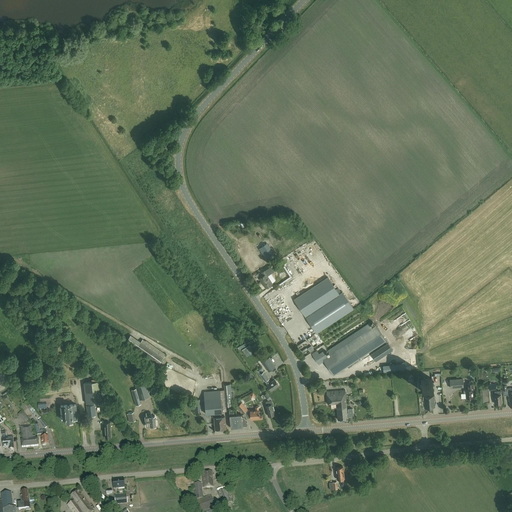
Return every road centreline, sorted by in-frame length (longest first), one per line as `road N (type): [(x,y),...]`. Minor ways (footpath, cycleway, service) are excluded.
road 1 (unclassified): [(306,431),(289,352),(185,194),(178,160),(201,109),(308,0)]
road 2 (tertiary): [(0,457),(306,431)]
road 3 (track): [(211,438),(198,373),(186,362),(27,270),(0,266)]
road 4 (unclassified): [(0,488),(272,465)]
road 5 (unclassified): [(272,465),(428,449)]
